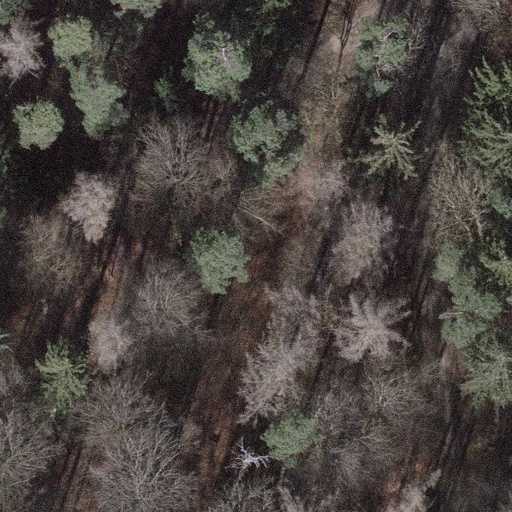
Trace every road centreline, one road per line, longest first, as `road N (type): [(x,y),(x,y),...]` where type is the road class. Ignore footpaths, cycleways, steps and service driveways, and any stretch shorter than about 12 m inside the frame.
road 1 (track): [(469,0),(446,169),(441,376),(468,511)]
road 2 (track): [(0,270),(416,0)]
